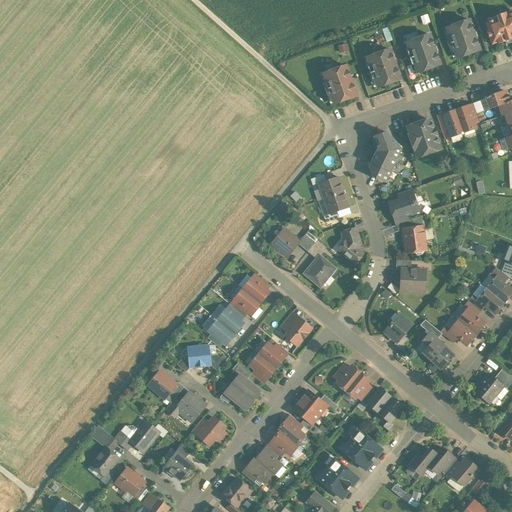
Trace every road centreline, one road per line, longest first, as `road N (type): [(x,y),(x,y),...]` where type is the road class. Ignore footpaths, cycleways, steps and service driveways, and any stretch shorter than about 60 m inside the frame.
road 1 (track): [(22,511),(330,130),(354,137)]
road 2 (residential): [(350,160),(357,131),(372,120),(507,73)]
road 3 (track): [(192,0),(330,130)]
road 4 (residential): [(350,160),(377,253),(368,288),(340,330)]
road 5 (residential): [(333,324),(254,434)]
road 6 (residential): [(351,511),(435,408)]
road 7 (residential): [(340,330),(435,408)]
road 8 (residential): [(435,408),(511,316)]
